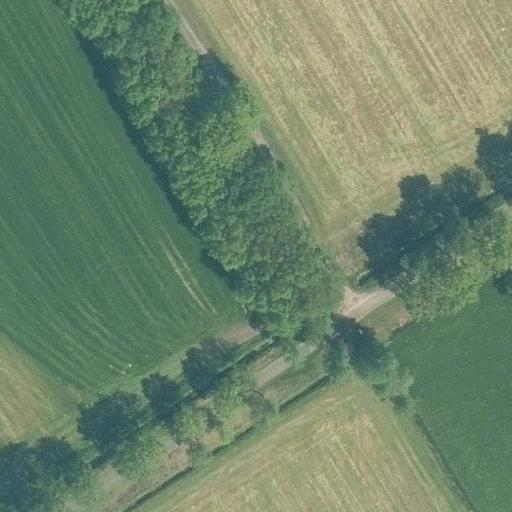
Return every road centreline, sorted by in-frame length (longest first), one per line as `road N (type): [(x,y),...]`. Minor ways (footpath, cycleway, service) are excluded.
road 1 (unclassified): [(59,511),(511,208)]
road 2 (track): [(155,0),(349,317)]
